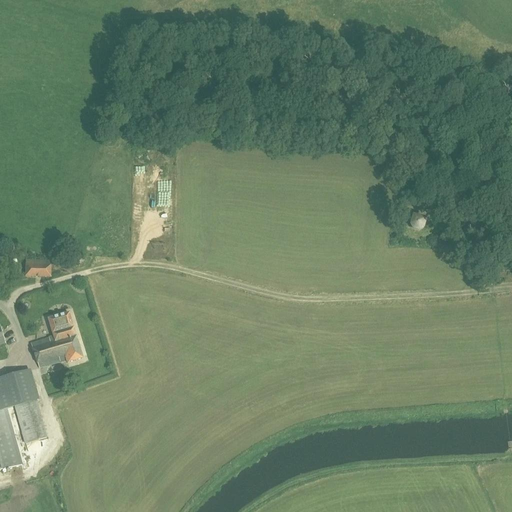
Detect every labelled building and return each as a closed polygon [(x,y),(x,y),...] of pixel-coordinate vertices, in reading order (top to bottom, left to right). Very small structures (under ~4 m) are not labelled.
[(413,232),(419,233),(424,230),(426,225),(427,219),(413,215),(410,226),(413,232)] [(25,277),(51,278),(51,261),(26,260),(25,277)] [(33,344),(36,356),(79,344),(69,314),(49,320),(55,337),(33,344)] [(36,356),(39,369),(67,361),(67,363),(83,359),(79,344),(36,356)] [(30,372),(0,379),(0,472),(21,466),(4,408),(38,400),(30,372)] [(133,394),(150,390),(148,381),(131,385),(133,394)] [(168,400),(170,410),(188,405),(185,395),(168,400)] [(36,401),(15,406),(25,445),(46,439),(36,401)] [(184,418),(167,423),(170,433),(187,428),(184,418)] [(218,420),(203,429),(208,438),(223,430),(218,420)] [(191,458),(199,454),(190,438),(182,442),(191,458)] [(31,444),(33,452),(40,450),(38,443),(31,444)] [(55,492),(59,501),(76,493),(71,484),(55,492)]
